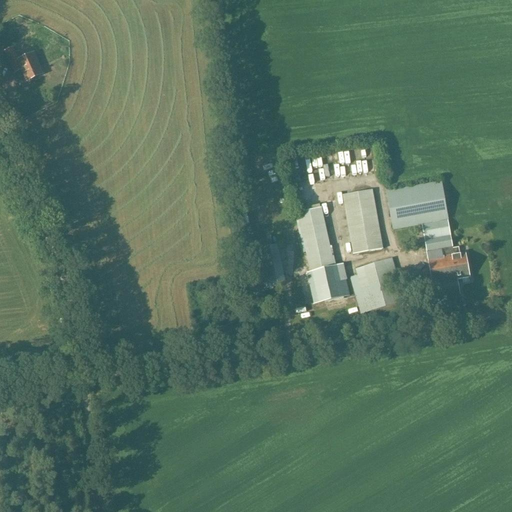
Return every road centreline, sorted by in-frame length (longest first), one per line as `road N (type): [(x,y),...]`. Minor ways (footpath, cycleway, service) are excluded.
road 1 (unclassified): [(0,383),(511,304)]
road 2 (track): [(84,371),(66,282),(0,141)]
